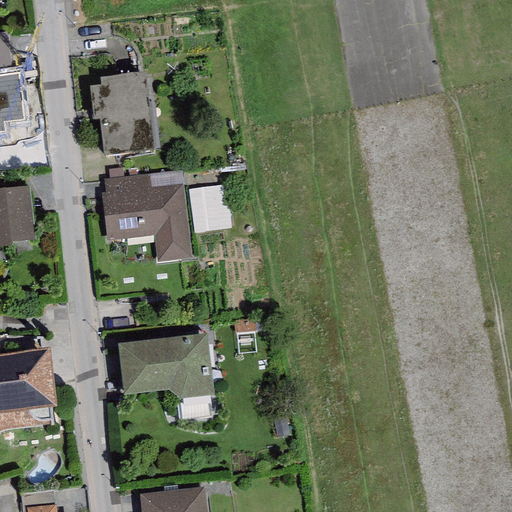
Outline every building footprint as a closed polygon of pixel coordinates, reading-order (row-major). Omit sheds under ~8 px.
[(0,78),(12,78),(8,38),(0,39),(0,78)] [(12,78),(0,78),(0,126),(12,126),(11,122),(25,121),(20,77),(12,78)] [(108,165),(163,158),(154,81),(99,87),(108,165)] [(188,176),(107,184),(114,247),(161,242),(164,265),(197,261),(188,176)] [(192,192),(202,234),(234,227),(225,185),(192,192)] [(29,192),(0,194),(0,249),(35,246),(29,192)] [(218,345),(129,357),(136,408),(225,396),(218,345)] [(59,362),(0,368),(0,424),(65,417),(59,362)] [(213,511),(211,497),(149,505),(149,511),(213,511)]
